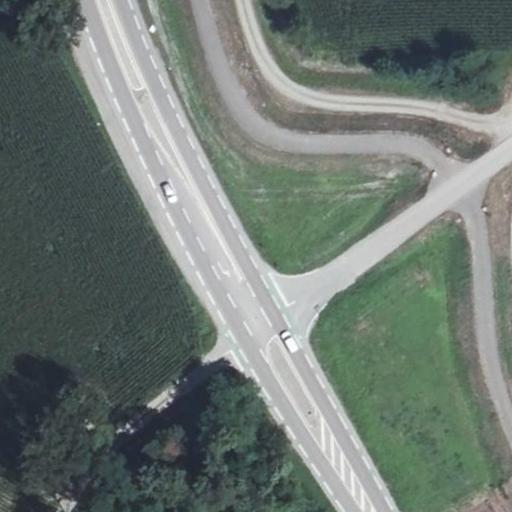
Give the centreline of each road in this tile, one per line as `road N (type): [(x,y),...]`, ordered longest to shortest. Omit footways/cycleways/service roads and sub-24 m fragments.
road 1 (secondary): [(98,0),(253,320)]
road 2 (track): [(497,150),(458,124),(393,107),(286,96),(263,67),(238,0)]
road 3 (unclassified): [(253,320),(511,137)]
road 4 (track): [(46,511),(93,444),(261,333)]
road 5 (secondary): [(253,320),(369,511)]
